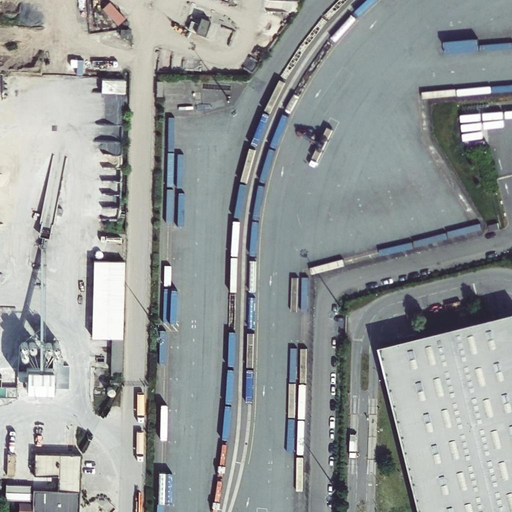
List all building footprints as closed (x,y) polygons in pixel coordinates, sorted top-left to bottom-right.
[(189,20),(192,21),(196,22),(204,1),(202,0),(188,0),(186,8),(192,10),(189,19),(189,20)] [(102,8),(118,25),(126,18),(110,1),(102,8)] [(266,12),(254,11),(252,28),(264,30),(266,12)] [(206,36),(208,32),(212,22),(202,18),(199,25),(196,32),(206,36)] [(131,29),(121,29),(121,36),(131,37),(131,29)] [(511,38),(511,46),(479,46),(479,51),(511,50),(511,38)] [(477,49),(476,42),(444,43),(444,50),(477,49)] [(125,94),(125,81),(102,80),(101,94),(125,94)] [(56,156),(57,118),(49,117),(49,126),(46,126),(46,138),(49,138),(49,156),(56,156)] [(44,369),(52,369),(56,156),(49,156),(44,369)] [(112,370),(122,370),(126,232),(127,200),(120,200),(119,242),(95,242),(93,336),(113,337),(112,370)] [(163,274),(162,288),(172,288),(173,275),(163,274)] [(452,308),(451,303),(417,311),(419,317),(452,308)] [(511,511),(511,314),(492,320),(418,339),(380,348),(389,384),(422,511),(511,511)] [(158,350),(171,351),(172,327),(159,327),(158,350)] [(52,369),(44,369),(39,369),(38,387),(66,388),(66,370),(52,369)] [(79,511),(81,453),(35,452),(34,475),(59,475),(58,490),(34,489),(33,511),(79,511)]
